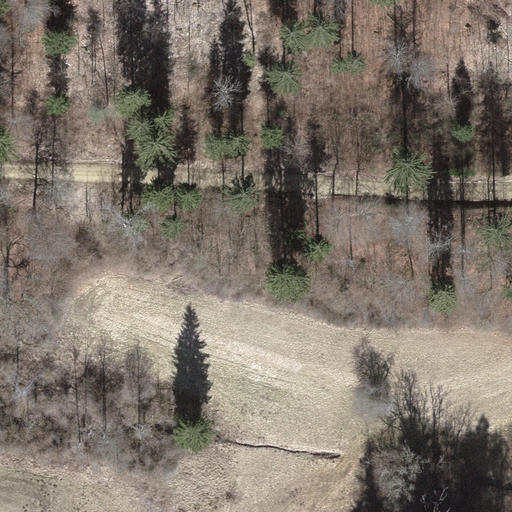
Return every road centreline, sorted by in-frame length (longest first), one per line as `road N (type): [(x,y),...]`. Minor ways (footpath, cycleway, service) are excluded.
road 1 (track): [(0,166),(511,189)]
road 2 (track): [(116,171),(53,240),(0,274)]
